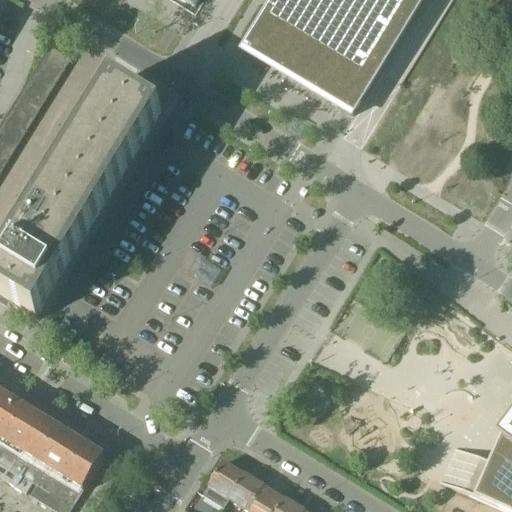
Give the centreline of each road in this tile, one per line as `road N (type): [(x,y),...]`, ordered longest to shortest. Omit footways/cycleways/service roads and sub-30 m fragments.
road 1 (residential): [(221,417),(359,194)]
road 2 (residential): [(191,465),(0,347)]
road 3 (unclassified): [(359,194),(179,82)]
road 4 (residential): [(221,417),(374,511)]
road 5 (unclassified): [(179,82),(45,0)]
road 6 (unclassified): [(473,263),(359,194)]
